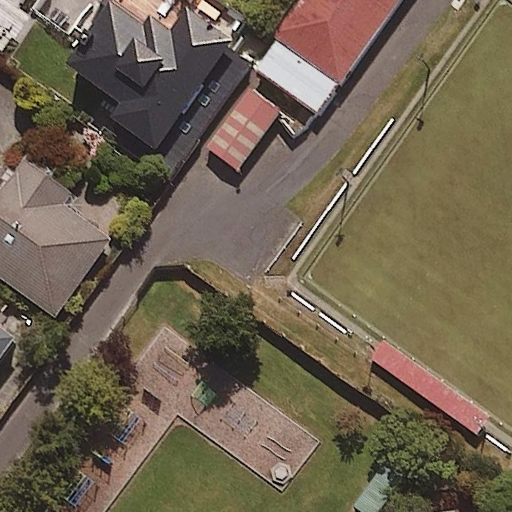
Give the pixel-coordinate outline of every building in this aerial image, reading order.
[(0,0),(0,38),(28,0),(0,0)] [(511,0),(300,0),(253,66),(320,114),(402,0),(511,0)] [(267,39),(218,3),(124,133),(174,169),(267,39)] [(286,107),(255,85),(210,147),(240,169),(286,107)] [(0,277),(69,329),(126,251),(62,204),(78,183),(34,150),(4,190),(0,186),(0,277)] [(201,291),(177,274),(155,306),(179,322),(201,291)] [(0,363),(20,336),(0,320),(0,363)] [(384,339),(371,357),(481,436),(494,419),(384,339)] [(379,511),(404,478),(386,465),(357,506),(365,511),(379,511)]
